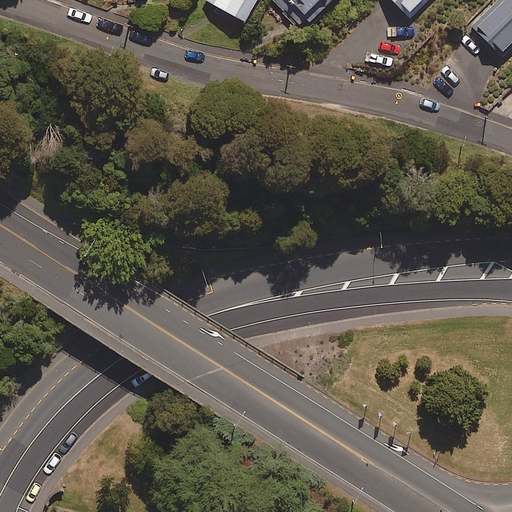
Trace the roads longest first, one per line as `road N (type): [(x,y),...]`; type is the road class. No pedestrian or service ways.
road 1 (secondary): [(511,277),(300,296),(177,327),(82,387),(41,428),(0,496)]
road 2 (trunk): [(448,511),(0,227)]
road 3 (residential): [(511,140),(387,99),(164,56),(13,0)]
